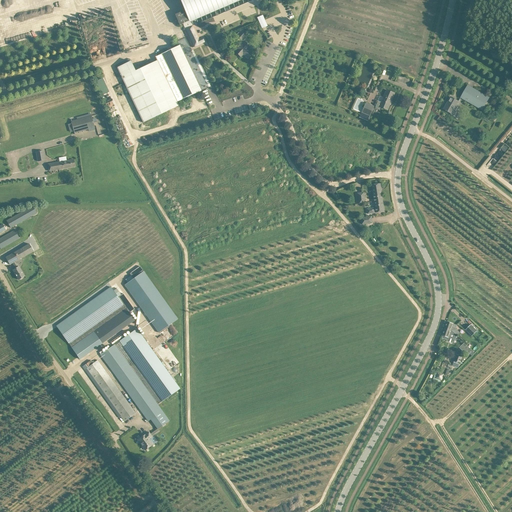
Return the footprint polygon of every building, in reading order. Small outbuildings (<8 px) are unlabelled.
[(182,0),(186,10),(175,14),(179,25),(183,24),(185,29),(184,30),(187,36),(193,47),(204,42),(202,37),(200,38),(193,25),(193,26),(190,20),(237,0),(182,0)] [(267,26),(263,15),(257,17),(262,28),(267,26)] [(239,43),(246,35),(241,31),(235,39),(239,43)] [(247,59),(251,55),(253,53),(248,49),(250,47),(244,41),(242,43),(240,45),(236,49),(237,49),(235,51),(239,55),(241,53),(247,59)] [(117,67),(119,72),(144,123),(180,105),(178,102),(183,99),(184,99),(202,90),(179,45),(161,54),(156,56),(158,60),(135,71),(131,61),(117,67)] [(104,77),(96,81),(103,95),(110,91),(104,77)] [(470,103),(477,90),(468,85),(460,98),(470,103)] [(395,93),(390,91),(387,90),(381,102),(378,101),(376,107),(380,109),(381,107),(383,108),(388,110),(395,93)] [(458,107),(456,106),(459,101),(450,97),(444,109),(445,110),(445,111),(446,111),(451,113),(451,114),(455,116),(454,116),(457,112),(457,111),(456,111),(458,107)] [(370,116),(374,106),(366,103),(363,110),(362,112),(370,116)] [(91,116),(71,121),(75,133),(94,127),(91,116)] [(36,152),(38,161),(45,160),(43,151),(36,152)] [(48,164),(49,171),(75,166),(74,159),(48,164)] [(372,185),(374,201),(383,200),(380,183),(372,185)] [(375,208),(374,208),(375,213),(376,213),(384,211),(383,200),(374,201),(375,208)] [(37,213),(33,206),(6,221),(11,228),(37,213)] [(15,230),(0,238),(0,247),(0,249),(19,238),(15,230)] [(29,244),(6,257),(10,264),(12,263),(16,268),(13,270),(18,279),(23,277),(24,276),(19,267),(18,267),(17,264),(15,261),(18,260),(18,259),(33,251),(29,244)] [(159,333),(178,319),(140,266),(129,273),(133,278),(124,285),(159,333)] [(123,293),(118,297),(111,287),(56,326),(69,343),(70,343),(72,347),(71,347),(80,359),(84,356),(100,345),(110,338),(134,320),(129,313),(134,309),(123,293)] [(453,324),(454,323),(447,321),(445,328),(453,332),(457,335),(458,334),(460,333),(456,328),(457,325),(453,324)] [(472,336),(477,331),(471,325),(465,330),(472,336)] [(162,401),(180,388),(137,328),(114,344),(100,355),(147,421),(150,419),(157,429),(158,429),(169,420),(169,419),(170,418),(168,416),(167,417),(158,404),(162,401)] [(457,335),(453,332),(445,328),(442,335),(443,335),(442,338),(447,339),(447,341),(453,343),(453,341),(455,342),(456,337),(457,335)] [(466,345),(463,348),(470,354),(473,351),(466,345)] [(454,361),(460,363),(460,361),(463,362),(465,357),(462,357),(456,354),(454,361)] [(136,413),(114,383),(98,360),(93,364),(91,360),(82,367),(119,418),(121,416),(124,421),(136,413)] [(444,374),(437,372),(437,373),(435,378),(440,380),(442,380),(444,374)] [(152,437),(150,434),(149,432),(145,434),(142,437),(138,440),(143,446),(142,446),(145,450),(149,447),(153,444),(149,439),(152,437)]
